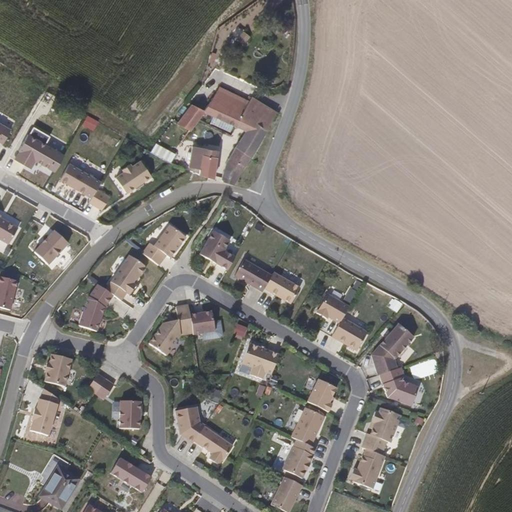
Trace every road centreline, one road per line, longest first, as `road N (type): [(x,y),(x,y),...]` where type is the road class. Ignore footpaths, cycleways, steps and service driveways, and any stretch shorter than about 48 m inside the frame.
road 1 (residential): [(119,354),(166,287),(193,279),(348,370),(358,397),(313,511)]
road 2 (residential): [(399,511),(449,397),(452,337),(427,310),(256,201)]
road 3 (residential): [(242,511),(163,458),(158,387),(119,354)]
road 4 (residential): [(256,201),(300,70),(300,0)]
road 5 (residential): [(256,201),(209,188),(173,196),(103,239)]
road 6 (residential): [(103,239),(0,174)]
